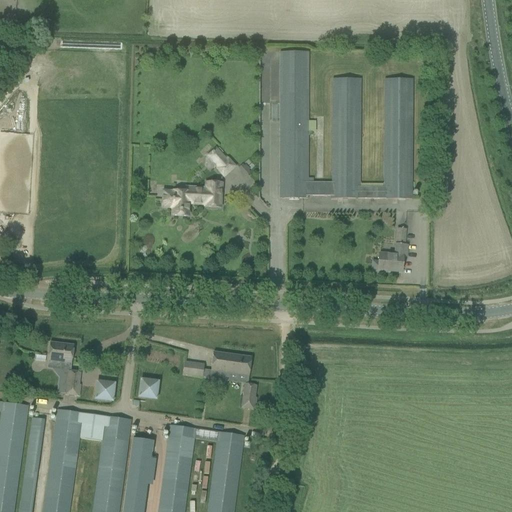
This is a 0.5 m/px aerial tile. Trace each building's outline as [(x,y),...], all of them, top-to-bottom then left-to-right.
[(307,197),(307,183),(308,135),(308,53),(279,53),(278,135),(279,135),(279,199),(307,199),(307,197)] [(331,183),(307,183),(307,197),(330,197),(330,199),(411,200),(411,190),(412,81),(385,81),(384,188),(370,188),(361,188),(361,175),(361,168),(361,81),(332,81),(331,183)] [(260,112),(261,118),(269,117),(268,110),(260,112)] [(215,148),(206,157),(216,168),(214,169),(222,178),(234,167),(226,158),(225,159),(215,148)] [(267,171),(260,172),(260,197),(269,196),(269,178),(267,179),(267,171)] [(184,192),(163,191),(162,208),(172,209),(172,216),(188,217),(188,204),(205,205),(205,207),(220,208),(222,183),(204,183),(204,188),(185,187),(184,192)] [(395,256),(379,255),(378,263),(372,263),(371,273),(386,274),(387,269),(402,270),(403,258),(406,258),(407,246),(404,246),(405,231),(397,230),(395,256)] [(63,363),(62,371),(67,372),(65,395),(79,397),(80,386),(78,385),(80,373),(70,372),(71,364),(73,346),(49,343),(47,361),(63,363)] [(248,384),(248,377),(251,358),(213,353),(210,371),(209,376),(211,376),(228,379),(228,382),(243,385),(248,385),(248,384)] [(202,378),(204,365),(184,362),(182,376),(202,378)] [(140,399),(160,400),(161,380),(140,380),(140,399)] [(95,401),(115,402),(117,383),(97,381),(95,401)] [(240,408),(255,410),(257,398),(254,398),(256,386),(248,384),(248,385),(243,385),(240,408)] [(0,511),(14,511),(28,407),(0,403),(0,412),(0,413),(0,511)] [(57,411),(42,511),(66,511),(76,438),(101,442),(92,511),(117,511),(130,421),(57,411)] [(31,418),(20,511),(32,511),(43,420),(31,418)] [(232,511),(242,447),(243,437),(170,427),(168,437),(157,511),(182,511),(193,441),(217,444),(207,511),(232,511)] [(154,442),(132,439),(122,511),(142,511),(149,465),(151,465),(154,442)]
